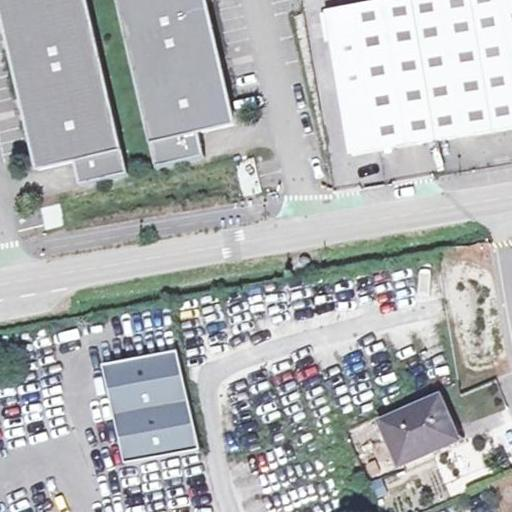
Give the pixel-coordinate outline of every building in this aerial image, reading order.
[(80,188),(129,177),(88,0),(0,0),(40,171),(74,163),(80,188)] [(117,0),(157,170),(206,159),(199,134),(234,126),(204,0),(117,0)] [(511,0),(410,0),(329,14),(353,156),(411,147),(511,129),(511,0)] [(178,357),(107,369),(134,494),(206,482),(182,373),(187,373),(187,359),(178,359),(178,357)] [(441,400),(383,427),(402,470),(459,444),(441,400)]
